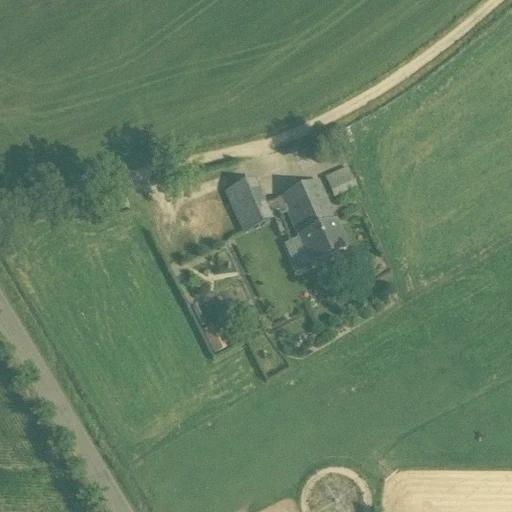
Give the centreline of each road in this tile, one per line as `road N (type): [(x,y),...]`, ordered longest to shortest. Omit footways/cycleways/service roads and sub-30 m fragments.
road 1 (track): [(498,0),(353,108),(280,143),(92,184),(0,216)]
road 2 (unclassified): [(117,511),(0,311)]
